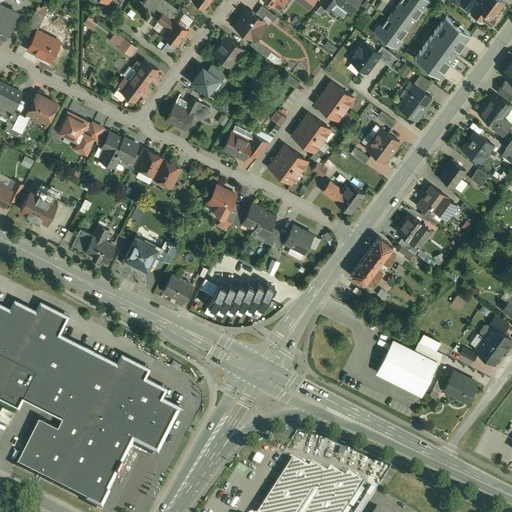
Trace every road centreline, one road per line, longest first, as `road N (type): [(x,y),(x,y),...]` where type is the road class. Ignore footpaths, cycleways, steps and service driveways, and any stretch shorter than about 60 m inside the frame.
road 1 (tertiary): [(256,359),(13,244)]
road 2 (tertiary): [(13,244),(245,372)]
road 3 (tertiary): [(511,29),(356,238)]
road 4 (residential): [(137,123),(356,238)]
road 5 (secondary): [(442,457),(273,369)]
road 6 (secondary): [(245,372),(160,511)]
road 7 (tertiary): [(356,238),(256,359)]
road 8 (tertiary): [(273,369),(356,238)]
road 9 (residential): [(137,123),(229,0)]
road 10 (residential): [(0,55),(137,123)]
road 11 (secondary): [(322,415),(437,467)]
road 12 (secondary): [(210,456),(276,416),(322,415)]
